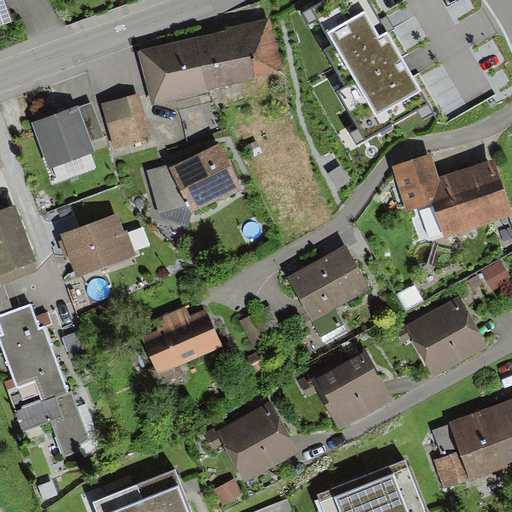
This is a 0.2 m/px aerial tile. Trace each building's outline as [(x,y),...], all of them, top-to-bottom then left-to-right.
[(0,0),(0,31),(13,26),(3,0),(0,0)] [(423,110),(360,0),(341,0),(307,20),(311,28),(320,23),(337,54),(329,58),(349,95),(341,99),(366,143),(423,110)] [(138,53),(152,108),(285,75),(271,20),(138,53)] [(100,106),(114,151),(151,140),(138,95),(100,106)] [(92,104),(33,126),(50,172),(96,155),(92,144),(105,139),(92,104)] [(189,230),(192,217),(221,202),(221,204),(243,194),(221,147),(172,170),(170,167),(147,173),(161,219),(189,230)] [(511,214),(495,162),(440,180),(432,155),(391,169),(406,215),(433,206),(445,241),(511,219),(511,214)] [(0,276),(37,264),(17,208),(2,214),(0,207),(0,276)] [(62,238),(79,281),(138,258),(128,233),(125,234),(118,217),(62,238)] [(289,281),(321,339),(345,326),(337,311),(371,292),(347,249),(289,281)] [(487,270),(495,287),(511,279),(511,268),(508,261),(487,270)] [(0,330),(2,336),(0,336),(0,342),(17,391),(34,385),(41,404),(16,413),(23,434),(51,424),(64,461),(82,455),(86,460),(103,448),(87,405),(78,408),(73,393),(69,394),(45,327),(40,329),(32,306),(13,313),(3,285),(0,285),(0,330)] [(405,328),(433,380),(489,350),(460,298),(405,328)] [(270,306),(240,322),(255,351),(285,335),(270,306)] [(142,339),(159,377),(224,348),(207,311),(191,317),(187,307),(155,322),(159,332),(142,339)] [(261,352),(248,359),(256,374),(269,367),(261,352)] [(312,386),(339,433),(392,402),(365,355),(312,386)] [(434,461),(445,493),(511,468),(511,401),(449,424),(450,426),(432,432),(442,458),(434,461)] [(217,432),(245,485),(300,456),(271,403),(217,432)] [(425,511),(404,457),(312,494),(319,511),(425,511)] [(189,511),(172,466),(87,499),(91,511),(189,511)] [(244,495),(235,480),(214,491),(223,507),(244,495)] [(292,511),(288,501),(259,511),(292,511)]
